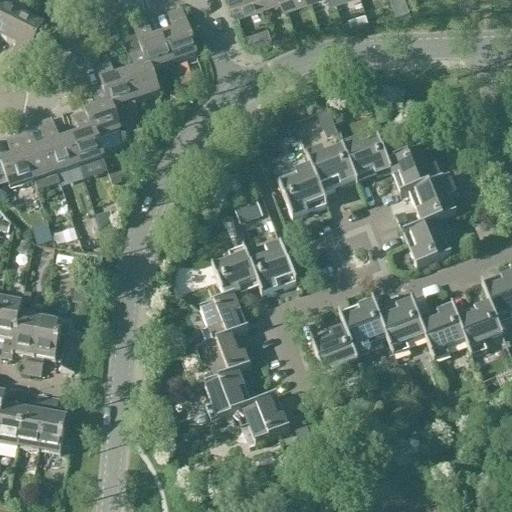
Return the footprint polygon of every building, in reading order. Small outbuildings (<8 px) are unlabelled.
[(233,0),(237,10),(260,2),(259,0),(233,0)] [(0,42),(7,46),(21,19),(0,8),(0,42)] [(174,36),(163,39),(173,68),(197,60),(181,13),(168,18),(174,36)] [(44,30),(21,19),(7,46),(18,51),(9,68),(21,74),(44,30)] [(150,76),(151,76),(173,68),(163,39),(152,43),(146,25),(133,29),(137,40),(138,40),(150,76)] [(159,98),(151,76),(150,76),(138,40),(137,40),(126,44),(136,74),(125,77),(135,107),(159,98)] [(95,67),(102,90),(103,90),(111,114),(112,114),(135,107),(125,77),(114,81),(108,63),(95,67)] [(98,112),(87,116),(96,145),(97,145),(120,137),(112,114),(111,114),(103,90),(102,90),(92,94),(98,112)] [(327,127),(337,124),(331,105),(321,108),(327,127)] [(70,142),(80,171),(104,163),(97,145),(96,145),(87,116),(75,120),(81,138),(70,142)] [(57,178),(80,171),(70,142),(59,145),(53,127),(40,131),(47,150),(48,149),(57,178)] [(60,188),(57,178),(48,149),(47,150),(37,153),(31,135),(19,139),(34,186),(38,196),(60,188)] [(34,186),(19,139),(7,143),(13,161),(1,165),(11,194),(34,186)] [(358,191),(391,178),(388,168),(378,143),(360,150),(357,144),(341,150),(342,152),(343,152),(356,186),(356,187),(358,191)] [(306,159),(310,170),(311,170),(323,199),(356,187),(356,186),(343,152),(342,152),(325,159),(322,153),(306,159)] [(401,203),(409,199),(442,186),(442,185),(436,171),(429,173),(422,155),(388,168),(391,178),(401,203)] [(328,211),(323,199),(311,170),(310,170),(296,176),(298,182),(279,190),(293,224),(328,211)] [(409,199),(422,232),(445,224),(457,219),(449,201),(456,198),(450,182),(442,185),(442,186),(409,199)] [(256,208),(233,217),(238,230),(261,221),(256,208)] [(451,239),(445,224),(422,232),(403,239),(417,274),(452,260),(444,241),(451,239)] [(268,260),(250,267),(260,293),(259,293),(263,302),(297,288),(281,247),(265,253),(268,260)] [(236,302),(259,293),(260,293),(250,267),(244,251),(228,258),(231,264),(212,272),(226,305),(236,302)] [(180,284),(196,284),(196,260),(180,260),(180,284)] [(511,276),(482,289),(489,308),(490,308),(498,330),(499,330),(511,324),(511,320),(511,317),(511,316),(511,276)] [(202,336),(207,351),(207,352),(238,340),(249,336),(236,302),(226,305),(202,315),(208,334),(202,336)] [(12,364),(13,359),(20,319),(23,308),(1,304),(0,307),(0,344),(4,345),(1,362),(12,364)] [(412,305),(379,319),(386,340),(394,360),(409,354),(407,347),(424,340),(425,340),(419,324),(412,305)] [(368,347),(386,340),(379,319),(374,306),(339,319),(344,332),(356,360),(371,354),(368,347)] [(490,308),(489,308),(457,320),(456,321),(465,346),(471,362),(487,356),(485,349),(503,342),(499,330),(498,330),(490,308)] [(453,311),(419,324),(425,340),(424,340),(434,366),(450,360),(447,353),(465,346),(456,321),(457,320),(453,311)] [(13,359),(23,361),(20,378),(31,380),(41,323),(20,319),(13,359)] [(63,327),(41,323),(31,380),(41,382),(44,365),(62,368),(61,374),(74,377),(79,348),(66,346),(65,350),(59,348),(63,327)] [(358,366),(356,360),(344,332),(310,345),(327,387),(342,380),(340,374),(358,366)] [(207,352),(207,351),(196,355),(202,371),(209,369),(216,386),(216,387),(239,378),(240,378),(251,374),(238,340),(207,352)] [(252,411),(240,378),(239,378),(216,387),(216,386),(205,391),(212,409),(205,412),(212,428),(236,418),(252,411)] [(6,393),(5,398),(6,399),(0,428),(0,450),(17,454),(25,414),(14,412),(17,395),(6,393)] [(39,458),(49,401),(39,399),(36,416),(25,414),(17,454),(39,458)] [(60,403),(49,401),(39,458),(61,462),(64,444),(65,440),(68,422),(57,420),(60,403)] [(277,401),(252,411),(236,418),(242,433),(248,431),(256,449),(290,436),(277,401)]
